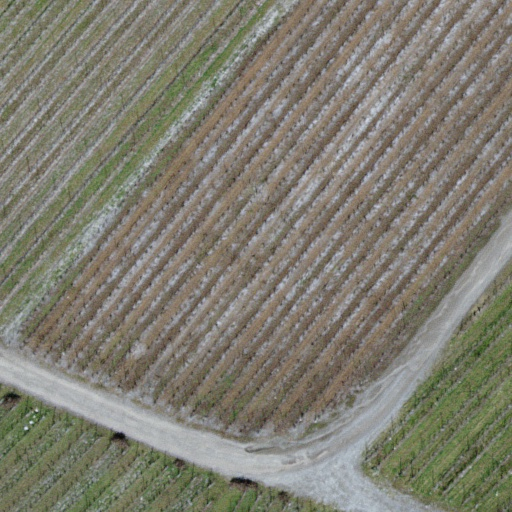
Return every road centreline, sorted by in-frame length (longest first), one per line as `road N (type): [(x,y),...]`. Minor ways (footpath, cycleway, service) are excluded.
road 1 (track): [(310,457),(227,459),(0,363)]
road 2 (track): [(511,234),(371,410),(310,457)]
